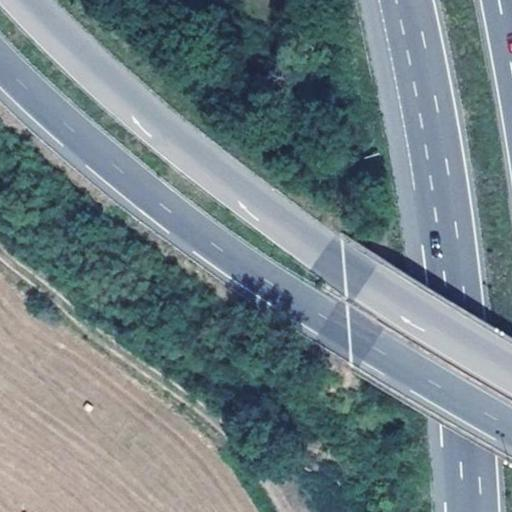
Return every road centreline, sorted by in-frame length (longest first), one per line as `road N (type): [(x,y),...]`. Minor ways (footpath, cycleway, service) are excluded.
road 1 (motorway): [(0,68),(225,254),(511,429)]
road 2 (motorway): [(511,371),(342,271),(72,56),(18,0)]
road 3 (motorway): [(397,0),(446,244),(469,511)]
road 4 (track): [(281,511),(216,426),(88,333),(0,252)]
